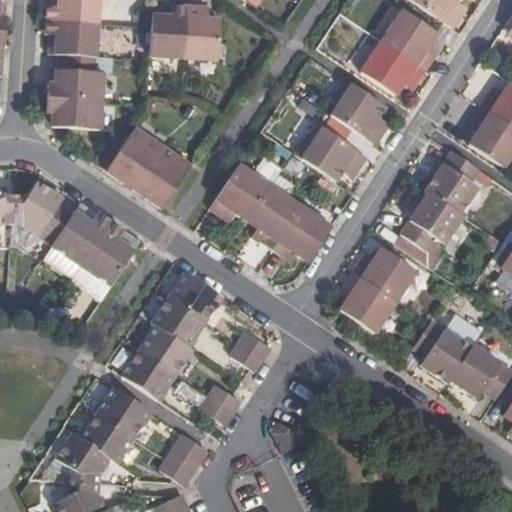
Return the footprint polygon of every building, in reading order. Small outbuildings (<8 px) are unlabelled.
[(98,24),(99,0),(49,0),(49,7),(45,6),(44,21),(98,24)] [(406,0),(443,24),(451,30),(460,16),(450,10),(456,0),(406,0)] [(150,57),(183,59),(186,8),(173,7),(171,11),(153,9),(151,27),(150,57)] [(207,20),(208,10),(186,8),(183,59),(217,62),(220,21),(207,20)] [(405,12),(383,45),(423,72),(437,50),(429,45),(436,34),(405,12)] [(95,58),(98,24),(44,21),(43,34),(48,35),(46,55),(63,56),(95,58)] [(383,45),(362,76),(394,97),(401,85),(410,91),(423,72),(383,45)] [(94,74),(95,58),(63,56),(61,71),(47,70),(45,98),(101,102),(103,74),(94,74)] [(337,99),(327,115),(373,146),(382,133),(373,126),(385,109),(342,80),(332,95),(337,99)] [(511,131),(511,86),(509,84),(502,95),(493,90),(480,110),(511,131)] [(99,131),(101,102),(45,98),(44,128),(64,129),(99,131)] [(501,169),(511,152),(511,131),(480,110),(466,130),(475,135),(467,147),(501,169)] [(303,138),(291,156),(321,175),(334,184),(346,166),(356,173),(366,157),(319,126),(308,141),(303,138)] [(161,148),(134,130),(123,147),(105,174),(113,180),(132,192),(161,148)] [(110,138),(92,165),(105,174),(123,147),(110,138)] [(190,168),(161,148),(132,192),(161,211),(190,168)] [(470,182),(477,171),(450,153),(423,194),(425,195),(459,218),(479,188),(470,182)] [(271,186),(240,165),(209,212),(229,225),(235,216),(246,224),(271,186)] [(27,198),(13,198),(11,225),(20,226),(37,237),(41,230),(56,241),(71,218),(57,208),(61,200),(37,184),(27,198)] [(301,206),(271,186),(246,224),(256,230),(250,239),(270,252),(301,206)] [(0,224),(11,225),(13,198),(1,197),(0,194),(0,224)] [(445,245),(461,219),(459,218),(425,195),(399,235),(426,254),(436,239),(445,245)] [(332,227),(301,206),(270,252),(291,266),(297,257),(308,264),(332,227)] [(90,225),(74,214),(71,218),(56,241),(50,250),(79,269),(109,225),(97,216),(90,225)] [(9,245),(15,246),(26,254),(37,237),(20,226),(11,225),(9,245)] [(79,269),(109,289),(132,254),(116,242),(122,233),(109,225),(79,269)] [(392,246),(428,270),(445,245),(436,239),(426,254),(399,235),(392,246)] [(412,272),(387,254),(381,250),(374,262),(365,256),(351,276),(392,303),(412,272)] [(511,253),(500,271),(511,278),(511,253)] [(185,276),(167,302),(204,326),(221,300),(185,276)] [(372,333),(392,303),(351,276),(337,296),(346,302),(340,312),(372,333)] [(187,350),(204,326),(167,302),(151,326),(154,328),(187,350)] [(471,348),(430,321),(427,326),(412,349),(425,358),(420,367),(447,385),(449,382),(471,348)] [(175,378),(192,353),(187,350),(154,328),(138,353),(175,378)] [(245,336),(237,348),(260,363),(268,351),(264,349),(245,336)] [(511,375),(511,373),(472,347),(471,348),(449,382),(476,400),(481,393),(494,402),(511,375)] [(229,360),(248,372),(252,375),(260,363),(237,348),(229,360)] [(158,404),(175,378),(138,353),(121,379),(158,404)] [(336,396),(344,382),(334,375),(325,389),(336,396)] [(178,382),(171,395),(197,409),(204,396),(178,382)] [(216,388),(208,400),(231,416),(239,404),(231,399),(216,388)] [(114,391),(97,417),(133,442),(150,416),(114,391)] [(200,412),(215,422),(223,428),(231,416),(208,400),(200,412)] [(511,401),(507,410),(502,417),(511,423),(511,424),(508,432),(511,435),(511,401)] [(116,467),(133,442),(97,417),(80,442),(107,461),(116,467)] [(276,425),(270,434),(280,455),(299,446),(294,436),(276,425)] [(98,476),(107,461),(80,442),(71,437),(55,462),(70,473),(70,484),(98,486),(98,476)] [(183,438),(175,451),(198,466),(206,454),(183,438)] [(190,477),(198,466),(175,451),(167,461),(190,477)] [(159,474),(170,481),(182,489),(190,477),(167,461),(166,464),(159,474)] [(104,511),(97,499),(98,486),(70,484),(69,498),(52,506),(55,511),(104,511)] [(155,510),(155,511),(182,511),(186,510),(180,498),(169,503),(155,510)]
